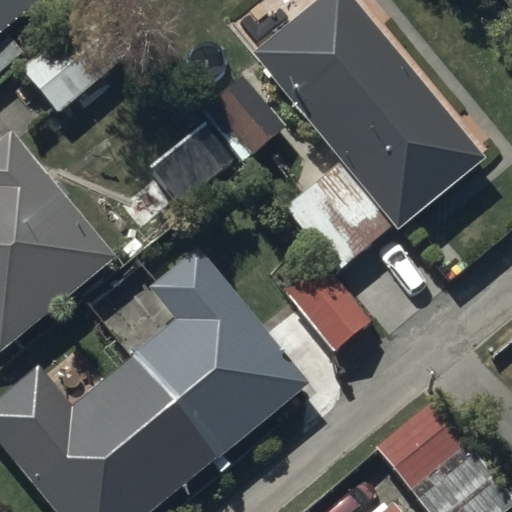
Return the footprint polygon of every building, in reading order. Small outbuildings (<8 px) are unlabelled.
[(3,39),(47,0),(0,0),(0,74),(19,58),(3,39)] [(479,171),(337,0),(330,0),(245,66),(334,174),(280,218),(335,283),(388,239),(391,244),(479,171)] [(85,22),(16,77),(53,123),(122,68),(85,22)] [(282,136),(241,85),(208,111),(210,114),(201,121),(240,169),(282,136)] [(0,360),(111,269),(6,145),(0,149),(0,360)] [(0,467),(36,511),(164,511),(306,396),(194,260),(144,301),(169,332),(60,420),(30,383),(27,385),(14,368),(0,379),(0,467)] [(319,270),(281,302),(328,360),(367,329),(319,270)] [(511,508),(431,409),(372,459),(415,511),(509,511),(511,510),(511,508)]
